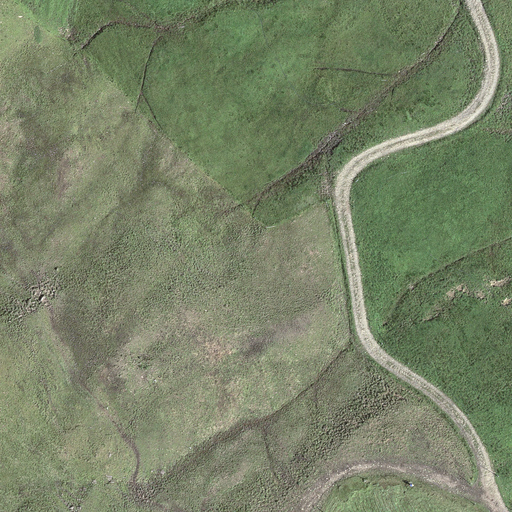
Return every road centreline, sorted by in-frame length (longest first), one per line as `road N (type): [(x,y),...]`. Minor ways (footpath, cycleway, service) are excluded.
road 1 (track): [(500,511),(462,423),(368,341),(343,203),(358,162),(459,122),(490,90),(495,60),(474,0)]
road 2 (track): [(306,511),(356,457),(488,494)]
